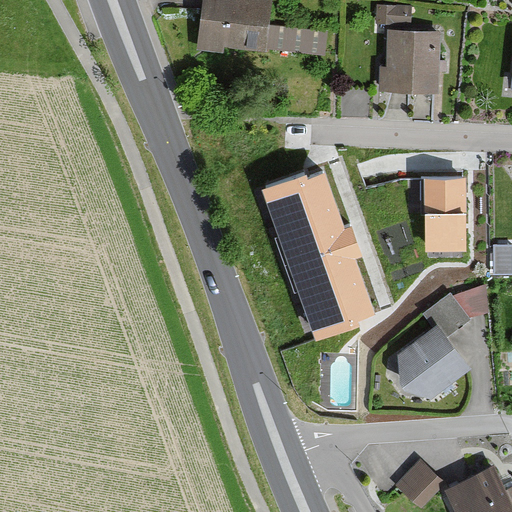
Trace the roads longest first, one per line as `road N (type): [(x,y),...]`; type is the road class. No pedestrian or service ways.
road 1 (secondary): [(114,0),(275,439)]
road 2 (residential): [(318,135),(511,139)]
road 3 (residential): [(327,435),(511,420)]
